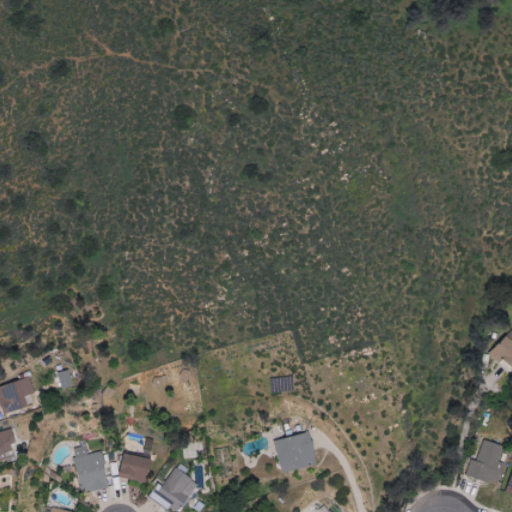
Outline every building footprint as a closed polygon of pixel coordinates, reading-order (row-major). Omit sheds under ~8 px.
[(511,364),(511,338),(509,336),(496,352),(511,364)] [(63,389),(74,386),(70,370),(59,372),(63,389)] [(35,406),(32,394),(35,393),(32,379),(0,386),(0,398),(3,413),(35,406)] [(0,461),(14,459),(12,449),(17,448),(14,430),(0,433),(0,461)] [(276,441),(283,473),(319,464),(312,432),(276,441)] [(501,461),(504,445),(482,440),(473,478),(501,484),(506,463),(501,461)] [(110,488),(103,451),(89,454),(87,446),(74,448),(81,485),(88,484),(90,492),(110,488)] [(150,482),(153,458),(125,454),(122,479),(150,482)] [(154,498),(174,511),(179,511),(199,483),(175,467),(154,498)]
